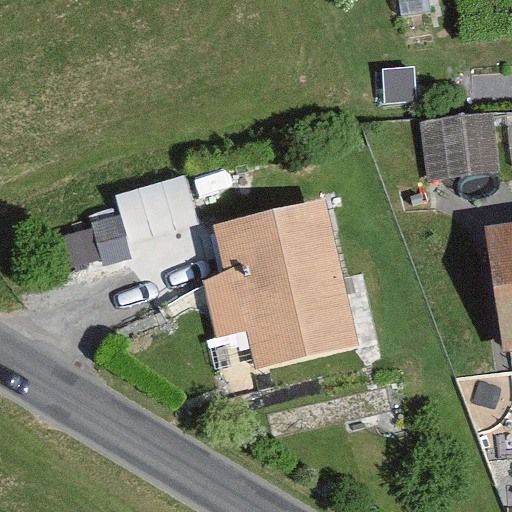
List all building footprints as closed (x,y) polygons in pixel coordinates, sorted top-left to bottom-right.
[(493,118),(422,123),(427,182),(498,177),(493,118)] [(186,181),(119,201),(131,242),(198,222),(186,181)] [(319,202),(221,226),(233,275),(211,280),(224,332),(251,326),(261,364),(354,341),(319,202)] [(128,250),(120,220),(91,228),(56,237),(64,267),(128,250)] [(511,230),(492,233),(507,345),(511,344),(511,230)]
